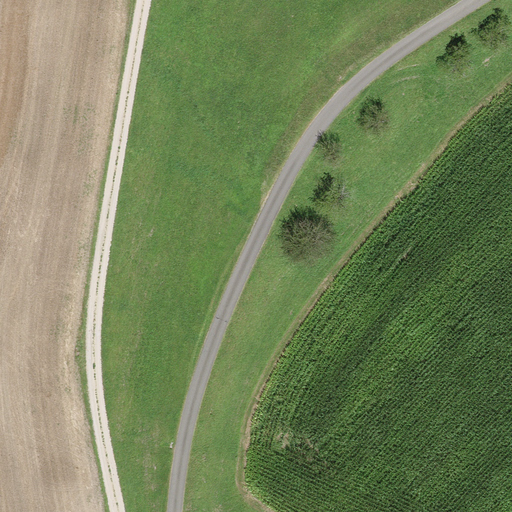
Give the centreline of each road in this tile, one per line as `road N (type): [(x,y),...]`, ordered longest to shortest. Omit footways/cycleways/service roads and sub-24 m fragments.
road 1 (unclassified): [(171,511),(217,318),(316,125),(368,72),(472,0)]
road 2 (track): [(117,511),(92,402),(89,318),(144,0)]
